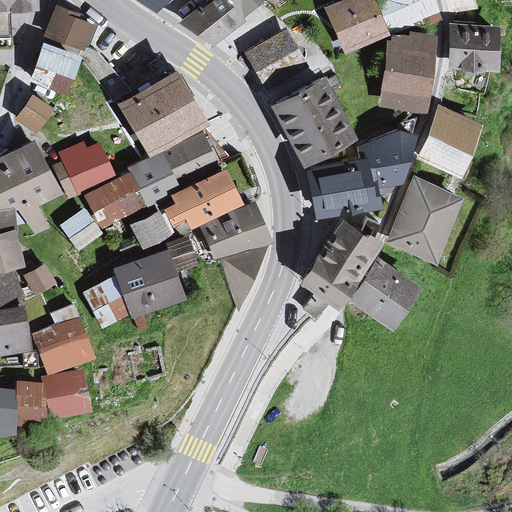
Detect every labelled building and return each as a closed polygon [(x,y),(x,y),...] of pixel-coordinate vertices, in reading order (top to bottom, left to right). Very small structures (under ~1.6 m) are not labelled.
[(235,0),(247,11),(257,0),(235,0)] [(355,0),(341,0),(318,10),(333,43),(368,28),(355,0)] [(419,10),(414,0),(363,0),(375,28),(419,10)] [(86,50),(94,28),(79,22),(82,15),(58,6),(47,35),(86,50)] [(498,26),(451,25),(450,62),(497,63),(498,26)] [(246,52),(265,84),(304,61),(286,30),(246,52)] [(422,105),(432,35),(412,32),(411,40),(392,37),(383,99),(422,105)] [(79,58),(45,46),(33,79),(67,91),(79,58)] [(176,73),(123,103),(149,149),(202,119),(176,73)] [(322,78),(274,103),(304,161),(352,136),(322,78)] [(49,111),(34,97),(20,118),(36,130),(49,111)] [(442,109),(424,154),(461,169),(479,124),(442,109)] [(398,128),(362,143),(376,181),(401,177),(412,133),(398,128)] [(193,133),(76,194),(90,221),(207,160),(193,133)] [(105,174),(90,142),(57,157),(72,189),(105,174)] [(62,192),(37,144),(0,158),(5,167),(0,171),(0,208),(17,209),(36,233),(48,227),(38,204),(62,192)] [(306,167),(315,215),(377,203),(373,183),(369,184),(363,156),(306,167)] [(205,169),(148,201),(164,229),(221,196),(205,169)] [(457,196),(415,179),(392,239),(435,260),(457,196)] [(242,198),(183,226),(200,260),(258,232),(242,198)] [(143,202),(114,219),(129,244),(158,228),(143,202)] [(74,211),(51,228),(70,253),(92,236),(74,211)] [(342,221),(303,280),(334,300),(372,240),(342,221)] [(0,265),(21,261),(0,226),(0,265)] [(178,232),(155,241),(164,265),(187,255),(178,232)] [(149,250),(99,269),(115,310),(165,292),(149,250)] [(418,287),(378,261),(356,296),(396,321),(418,287)] [(55,282),(46,266),(26,276),(35,293),(55,282)] [(16,274),(0,275),(0,353),(29,348),(16,274)] [(98,277),(72,286),(83,319),(110,310),(98,277)] [(92,354),(79,318),(33,334),(46,370),(92,354)] [(91,411),(84,372),(46,379),(53,418),(91,411)] [(45,420),(46,384),(21,384),(21,420),(45,420)] [(16,391),(0,388),(0,431),(11,433),(16,391)]
